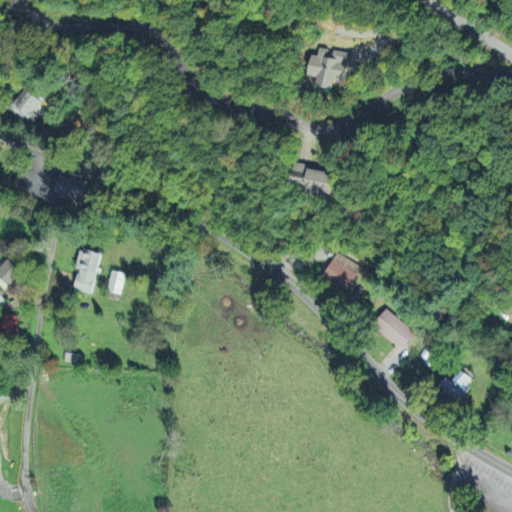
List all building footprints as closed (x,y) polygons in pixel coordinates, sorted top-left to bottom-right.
[(352,54),(328,50),(328,49),(320,47),(318,55),(313,54),(310,75),(320,77),(319,86),(336,88),(338,80),(348,81),(352,54)] [(9,111),(31,126),(39,116),(33,112),(41,101),(24,89),(9,111)] [(307,193),(320,196),(321,193),(332,195),(338,172),(298,162),(293,181),(309,186),(307,193)] [(53,194),(81,201),(86,181),(59,174),(53,194)] [(80,248),(76,268),(79,268),(75,289),(94,293),(102,252),(80,248)] [(348,290),(362,266),(337,251),(323,275),(348,290)] [(24,268),(9,255),(0,265),(0,285),(4,290),(24,268)] [(107,290),(120,294),(126,273),(112,269),(107,290)] [(374,327),(404,348),(416,330),(385,310),(374,327)] [(448,377),(441,387),(460,402),(470,390),(465,386),(472,378),(461,369),(452,380),(448,377)]
